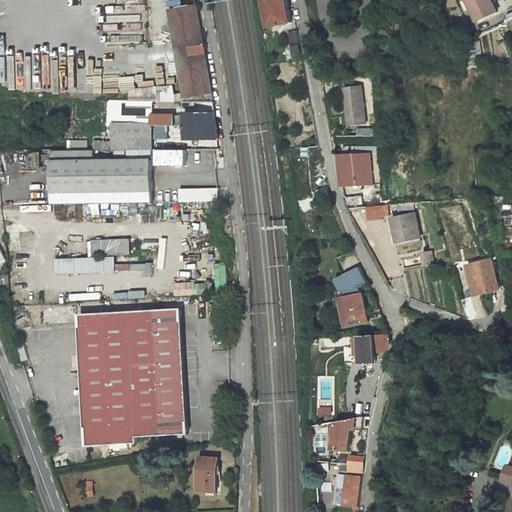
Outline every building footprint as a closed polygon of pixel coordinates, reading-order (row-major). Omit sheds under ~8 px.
[(97,0),(83,0),(85,14),(99,13),(97,0)] [(103,0),(104,8),(129,8),(128,0),(103,0)] [(185,93),(186,100),(216,101),(198,0),(180,0),(174,1),(175,8),(170,9),(185,93)] [(265,0),(270,26),(293,23),(288,0),(265,0)] [(463,3),(468,13),(472,11),(478,23),(498,14),(490,0),(467,0),(468,1),(463,3)] [(136,24),(136,35),(151,34),(149,14),(104,15),(105,25),(136,24)] [(289,32),(295,62),(304,61),(297,25),(292,25),(293,30),(289,32)] [(174,86),(152,88),(153,100),(155,100),(176,100),(176,94),(174,86)] [(345,88),(349,125),(366,123),(361,86),(345,88)] [(139,100),(153,100),(152,88),(139,90),(139,100)] [(139,100),(139,90),(132,91),(131,100),(139,100)] [(114,149),(154,149),(155,130),(186,130),(187,139),(221,138),(217,112),(186,112),(187,124),(178,123),(177,114),(154,114),(155,100),(153,100),(139,100),(131,100),(109,99),(109,113),(115,113),(115,121),(114,121),(113,139),(96,140),(96,149),(114,149)] [(177,111),(177,114),(178,123),(187,124),(186,112),(177,111)] [(396,135),(398,146),(408,145),(408,134),(396,135)] [(333,135),(336,147),(343,147),(340,135),(333,135)] [(154,159),(154,149),(114,149),(114,160),(154,159)] [(168,149),(168,165),(187,165),(187,149),(168,149)] [(340,150),(343,186),(375,185),(371,152),(356,153),(356,149),(340,150)] [(155,190),(154,159),(114,160),(53,160),(54,191),(155,190)] [(182,190),(182,200),(218,199),(218,190),(182,190)] [(361,196),(345,197),(349,207),(359,206),(362,206),(361,196)] [(388,208),(375,209),(375,216),(390,215),(390,213),(415,211),(414,202),(388,204),(388,208)] [(61,203),(62,218),(102,218),(102,203),(61,203)] [(419,237),(414,214),(395,217),(400,242),(419,237)] [(7,226),(11,251),(21,249),(18,225),(7,226)] [(368,241),(372,247),(377,245),(373,238),(368,241)] [(104,258),(58,260),(58,273),(104,271),(104,258)] [(468,265),(476,295),(491,291),(489,283),(496,281),(491,260),(468,265)] [(345,295),(370,283),(362,266),(337,278),(345,295)] [(499,290),(496,281),(489,283),(491,291),(499,290)] [(364,293),(343,298),(346,317),(348,317),(350,326),(371,322),(364,293)] [(185,306),(85,311),(91,444),(142,442),(141,435),(192,433),(185,306)] [(390,333),(361,335),(362,363),(377,362),(376,344),(391,342),(390,333)] [(371,406),(362,407),(360,416),(368,415),(372,414),(374,406),(371,406)] [(337,421),(334,449),(350,451),(353,429),(363,430),(364,420),(367,420),(368,415),(360,416),(337,421)] [(355,465),(364,466),(365,457),(352,455),(351,464),(355,465)] [(202,457),(200,490),(219,491),(221,459),(202,457)] [(363,476),(348,475),(345,505),(360,506),(361,497),(363,476)]
